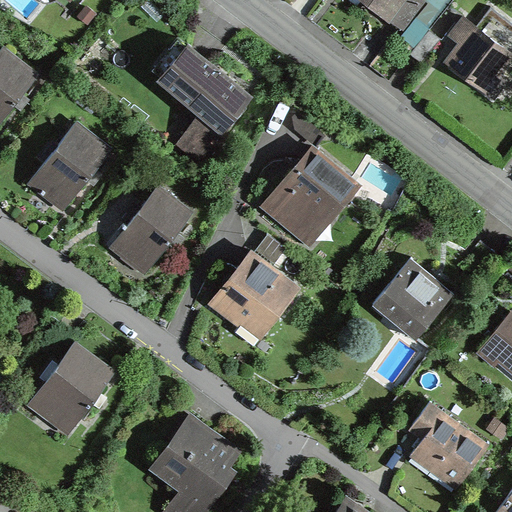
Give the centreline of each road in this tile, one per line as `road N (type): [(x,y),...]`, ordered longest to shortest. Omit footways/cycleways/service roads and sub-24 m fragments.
road 1 (residential): [(0,217),(295,439)]
road 2 (tertiary): [(248,0),(511,207)]
road 3 (residential): [(295,439),(397,511)]
